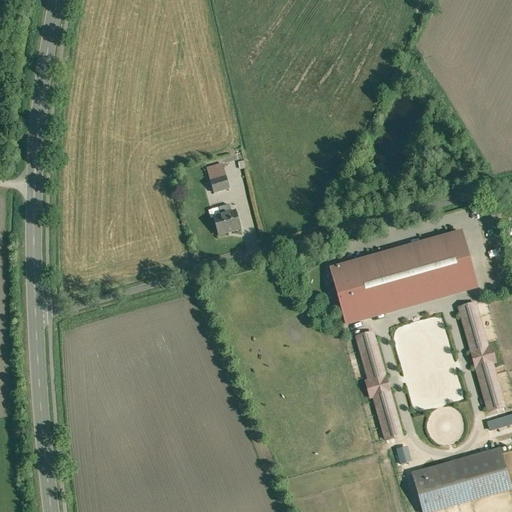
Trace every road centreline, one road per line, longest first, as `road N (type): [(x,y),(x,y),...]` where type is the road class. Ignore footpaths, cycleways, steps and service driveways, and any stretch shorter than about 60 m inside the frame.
road 1 (unclassified): [(37,319),(511,182)]
road 2 (secondary): [(57,0),(40,151),(37,319)]
road 3 (secondary): [(37,319),(52,511)]
